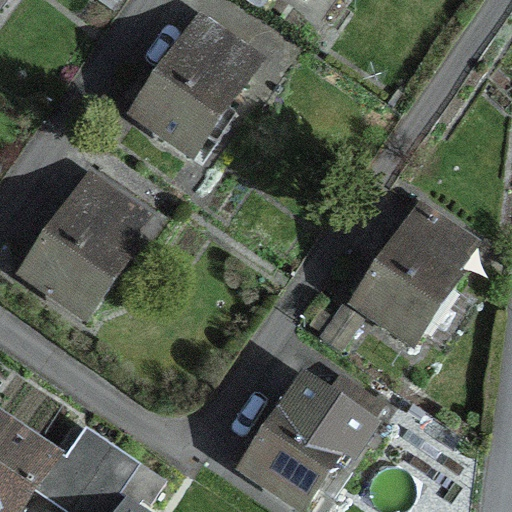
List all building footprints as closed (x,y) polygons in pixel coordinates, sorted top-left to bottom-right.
[(238,93),(207,72),(228,42),(199,22),(133,116),(193,158),(238,93)] [(132,212),(88,182),(23,276),(87,320),(132,256),(111,242),(132,212)] [(419,211),(354,306),(415,347),(459,283),(440,270),(461,240),(419,211)] [(240,472),(299,511),(304,511),(346,451),(350,454),(368,427),(305,384),(290,407),(286,404),(240,472)] [(0,511),(19,511),(53,462),(0,426),(0,511)] [(49,486),(76,504),(112,451),(85,433),(49,486)] [(112,451),(76,504),(87,511),(136,511),(142,504),(150,509),(165,487),(112,451)]
